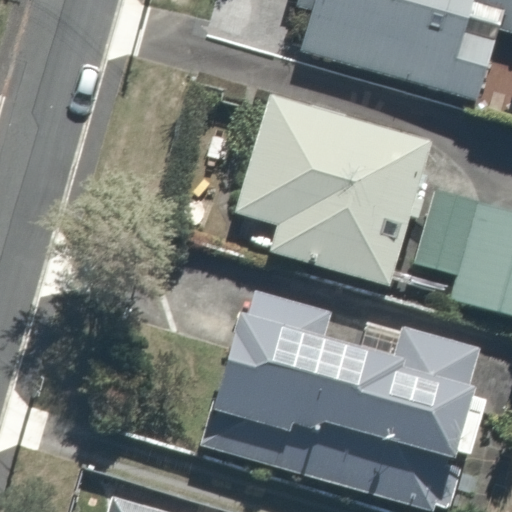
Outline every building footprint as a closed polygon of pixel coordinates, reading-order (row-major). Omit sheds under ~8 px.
[(490,64),(511,70),(511,0),(277,0),(264,49),(477,110),(490,64)] [(250,248),(373,285),(393,217),(410,222),(425,171),(408,166),(416,140),(244,89),(210,202),(259,217),(250,248)] [(511,207),(431,182),(406,264),(449,277),(442,299),(511,320),(511,207)] [(445,395),(458,351),(375,325),(367,353),(316,338),(324,309),(211,274),(172,400),(195,407),(185,441),(414,511),(434,511),(468,402),(445,395)] [(180,511),(72,479),(61,511),(180,511)]
